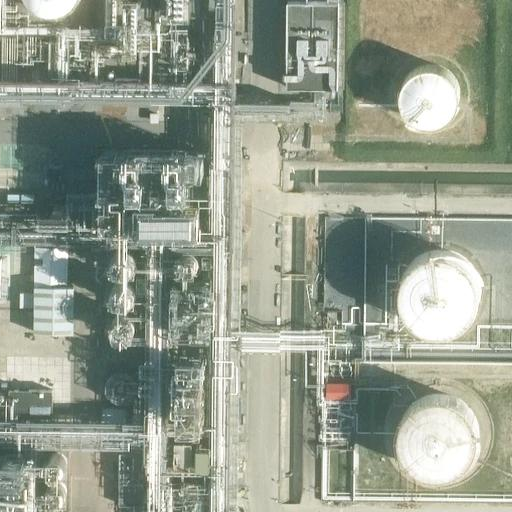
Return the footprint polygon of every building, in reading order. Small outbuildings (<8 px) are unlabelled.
[(23,0),(24,1),(30,6),(36,9),(46,12),(52,11),(58,10),(65,7),(68,4),(71,0),(23,0)] [(459,97),(459,90),(459,84),(457,78),(454,73),(451,68),(446,63),(441,61),(436,59),(428,57),(421,57),(414,59),(408,62),(403,67),(399,72),(395,78),(394,83),(393,90),(394,97),(395,102),(398,108),(402,113),(408,118),(414,121),(424,123),(431,123),(438,121),(445,118),(449,114),(454,108),(457,103),(459,97)] [(329,72),(302,74),(303,86),(330,83),(329,72)] [(476,102),(482,94),(474,89),(450,119),(464,129),(482,107),(476,102)] [(177,166),(176,184),(219,186),(220,168),(177,166)] [(473,295),(474,287),(473,278),(471,271),(467,264),(463,259),(457,253),(450,249),(443,247),(434,245),(425,246),(417,248),(408,253),(404,257),(399,263),(395,269),(392,278),(391,286),(392,294),(394,302),(398,309),(402,315),(408,320),(416,325),(424,327),(431,328),(441,327),(449,325),(455,322),(461,317),(466,311),(470,304),(473,295)] [(72,287),(66,287),(66,247),(34,247),(33,333),(72,333),(72,287)] [(474,441),(475,432),(474,423),(472,417),(469,410),(465,405),(458,399),(452,395),(444,393),(437,391),(430,392),(422,394),(415,396),(407,402),(402,409),(398,415),(395,423),(394,430),(395,438),(397,446),(400,452),(404,458),(412,465),(418,468),(426,471),(433,472),(440,472),(446,470),(455,467),(462,462),(467,455),(471,449),(474,441)]
